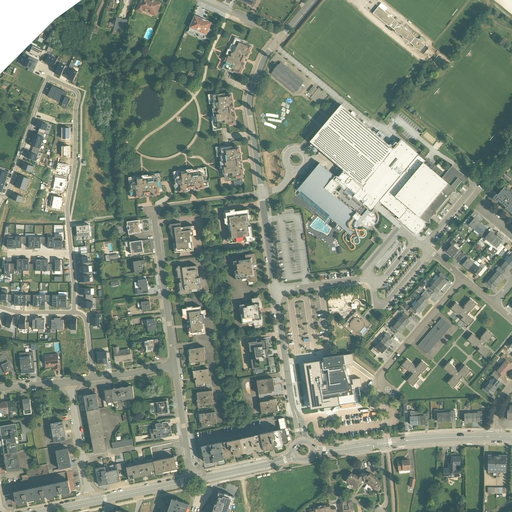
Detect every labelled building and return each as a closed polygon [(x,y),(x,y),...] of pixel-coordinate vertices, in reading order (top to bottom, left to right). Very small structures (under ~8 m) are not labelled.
[(140,0),(135,11),(142,14),(143,11),(155,16),(160,4),(151,0),(140,0)] [(104,3),(100,1),(94,12),(98,14),(104,3)] [(394,20),(378,7),(372,14),(388,27),(387,28),(392,32),(393,30),(395,31),(395,32),(398,35),(399,34),(402,37),(402,38),(405,41),(406,40),(413,46),(413,47),(416,50),(417,49),(424,54),(428,48),(422,43),(424,40),(421,37),(418,40),(411,34),(412,34),(408,31),(407,31),(404,28),(404,27),(401,25),(400,25),(394,20)] [(121,19),(116,17),(113,30),(125,33),(128,20),(125,19),(125,20),(121,19)] [(195,17),(188,33),(193,35),(194,33),(198,35),(198,36),(199,38),(204,40),(210,28),(209,27),(211,24),(206,21),(205,22),(201,20),(201,19),(195,17)] [(45,20),(39,30),(47,35),(53,24),(45,20)] [(99,29),(99,28),(92,27),(91,30),(90,30),(87,42),(88,43),(86,48),(89,48),(93,33),(97,34),(99,29)] [(251,48),(250,46),(245,43),(244,42),(238,39),(234,40),(232,45),(231,44),(229,50),(228,49),(225,55),(226,56),(224,62),(225,62),(223,66),(222,66),(221,66),(220,69),(221,71),(224,72),(225,71),(225,70),(233,74),(234,72),(239,74),(241,73),(244,64),(244,62),(246,57),(248,57),(251,48)] [(31,45),(28,50),(30,51),(29,53),(37,57),(38,56),(40,57),(40,56),(43,58),(46,51),(43,50),(43,51),(31,45)] [(54,67),(57,60),(48,55),(45,63),(54,67)] [(25,59),(21,65),(32,70),(35,63),(25,59)] [(302,85),(304,82),(281,62),(278,65),(277,65),(274,63),(270,68),(273,71),(272,71),(273,72),(271,74),(294,94),(296,91),(296,92),(297,91),(300,94),(305,88),(302,86),(302,85)] [(68,68),(59,64),(55,74),(60,77),(62,73),(65,74),(68,68)] [(77,72),(68,68),(65,74),(69,76),(67,80),(73,82),(77,72)] [(47,97),(52,99),(57,88),(52,86),(47,97)] [(308,92),(312,96),(317,89),(313,86),(308,92)] [(62,91),(57,88),(52,99),(57,102),(62,91)] [(57,102),(62,104),(65,97),(67,93),(62,91),(57,102)] [(229,127),(229,126),(236,125),(234,112),(233,112),(232,107),(233,107),(232,94),(225,95),(224,94),(216,95),(216,94),(208,95),(209,104),(213,104),(213,109),(212,109),(213,116),(214,116),(211,117),(213,131),(221,130),(221,129),(224,128),(229,127)] [(61,107),(66,109),(70,99),(65,97),(62,104),(61,107)] [(350,114),(340,105),(309,142),(343,170),(336,178),(319,164),(303,183),(297,190),(299,193),(300,192),(329,216),(328,217),(345,231),(350,236),(356,228),(361,223),(362,224),(363,224),(365,226),(366,226),(367,226),(369,227),(371,226),(372,226),(373,226),(375,224),(374,223),(375,221),(375,220),(375,219),(375,218),(375,217),(375,216),(374,214),(373,213),(371,212),(374,208),(376,205),(379,202),(399,218),(397,220),(416,235),(425,225),(424,224),(426,222),(426,223),(430,223),(429,219),(432,216),(436,215),(436,212),(452,192),(456,192),(455,189),(461,182),(463,184),(468,179),(452,166),(445,174),(427,159),(425,161),(423,160),(425,157),(421,153),(419,156),(418,155),(400,140),(393,149),(382,140),(375,135),(354,117),(350,114)] [(48,125),(37,122),(35,127),(39,129),(38,132),(45,134),(48,125)] [(375,135),(382,140),(385,136),(379,131),(375,135)] [(31,140),(42,143),(44,138),(43,138),(37,135),(33,134),(31,140)] [(40,149),(42,143),(31,140),(29,146),(33,147),(40,149)] [(234,185),(243,184),(242,178),(244,178),(243,171),(244,170),(243,169),(242,165),(240,165),(240,160),(241,160),(241,155),(241,154),(240,153),(239,147),(232,148),(232,146),(227,147),(224,147),(224,146),(215,148),(217,157),(220,157),(221,162),(220,162),(221,169),(222,169),(223,175),(224,175),(225,182),(233,181),(234,185)] [(33,147),(31,153),(38,156),(40,149),(33,147)] [(31,153),(27,152),(25,158),(36,161),(38,156),(31,153)] [(23,164),(21,169),(25,170),(32,173),(33,167),(23,164)] [(57,165),(56,170),(68,173),(68,169),(67,169),(68,167),(57,165)] [(502,172),(497,178),(499,179),(508,169),(506,167),(502,172)] [(172,172),(175,191),(179,191),(181,192),(188,191),(189,190),(194,189),(196,190),(204,189),(204,188),(208,187),(207,181),(206,177),(207,176),(206,168),(197,169),(197,170),(193,170),(192,169),(186,170),(186,171),(182,172),(181,171),(172,172)] [(0,170),(0,177),(6,179),(8,173),(0,170)] [(25,170),(23,177),(29,179),(32,173),(25,170)] [(128,178),(129,186),(130,186),(131,191),(130,191),(130,193),(131,197),(135,197),(135,198),(140,198),(141,198),(145,197),(145,195),(146,195),(146,197),(147,198),(148,198),(148,197),(149,197),(149,196),(149,195),(149,197),(153,196),(155,197),(155,196),(160,195),(160,194),(164,193),(163,187),(162,187),(162,182),(163,182),(161,173),(153,174),(153,176),(148,176),(148,175),(142,176),(142,177),(137,178),(137,177),(128,178)] [(19,176),(17,182),(27,185),(29,179),(23,177),(19,176)] [(55,177),(53,189),(62,191),(63,188),(65,189),(66,182),(65,182),(66,179),(55,177)] [(17,182),(15,187),(19,188),(25,191),(27,185),(17,182)] [(504,209),(511,215),(511,214),(511,193),(511,194),(511,193),(511,192),(509,191),(510,190),(507,188),(507,189),(504,186),(497,195),(492,191),(488,195),(498,203),(498,202),(500,204),(502,204),(503,205),(503,206),(505,208),(504,209)] [(19,188),(17,195),(23,197),(25,191),(19,188)] [(13,194),(11,199),(21,203),(23,197),(17,195),(13,194)] [(52,196),(49,208),(60,210),(60,207),(61,207),(62,201),(62,198),(52,196)] [(234,210),(225,211),(223,213),(225,224),(227,225),(228,225),(230,237),(228,238),(229,242),(230,244),(237,243),(236,242),(241,241),(241,243),(251,242),(254,239),(252,237),(250,227),(248,227),(248,223),(251,219),(250,215),(249,215),(248,210),(235,212),(234,210)] [(474,230),(480,223),(474,218),(472,220),(470,219),(465,224),(470,229),(471,228),(474,230)] [(139,224),(139,220),(127,222),(127,226),(126,226),(127,232),(128,231),(128,235),(141,233),(140,230),(143,229),(142,224),(139,224)] [(180,223),(170,224),(168,227),(171,229),(172,237),(173,238),(174,239),(174,242),(173,243),(174,244),(175,245),(174,246),(175,253),(189,252),(194,251),(192,236),(194,236),(193,231),(194,230),(194,226),(181,227),(180,223)] [(481,238),(486,232),(484,230),(486,228),(480,223),(474,230),(473,232),(478,236),(478,235),(481,238)] [(490,244),(496,237),(490,231),(488,234),(486,232),(481,238),(485,241),(486,240),(490,244)] [(7,237),(7,248),(15,248),(16,237),(7,237)] [(493,249),(490,252),(494,255),(495,254),(502,246),(500,244),(502,241),(496,237),(490,244),(489,246),(493,249)] [(54,238),(53,249),(62,249),(62,238),(54,238)] [(447,252),(452,257),(458,250),(459,248),(455,245),(457,242),(453,239),(446,248),(448,250),(447,252)] [(131,255),(143,253),(141,241),(130,243),(129,242),(125,242),(125,244),(125,243),(126,247),(130,247),(131,255)] [(106,258),(107,260),(119,258),(118,252),(113,252),(112,243),(106,244),(107,253),(110,253),(110,258),(106,258)] [(504,247),(502,246),(495,254),(497,255),(504,247)] [(458,250),(452,257),(458,261),(459,259),(462,261),(467,255),(463,252),(462,253),(458,250)] [(77,258),(77,264),(89,263),(88,253),(80,254),(81,258),(77,258)] [(249,283),(249,284),(254,284),(255,284),(257,282),(255,270),(253,270),(254,268),(252,266),(256,265),(254,254),(245,255),(246,260),(243,260),(243,259),(236,260),(236,261),(233,262),(236,280),(242,280),(242,281),(247,281),(248,283),(249,283)] [(467,256),(467,255),(462,261),(464,263),(462,265),(468,270),(474,263),(469,259),(470,258),(467,256)] [(469,259),(474,263),(475,262),(471,258),(468,255),(467,256),(470,258),(469,259)] [(23,260),(17,260),(17,264),(13,264),(13,272),(23,272),(23,260)] [(132,262),(133,274),(143,272),(142,265),(144,264),(144,260),(132,262)] [(504,260),(497,268),(503,273),(505,271),(507,273),(511,267),(504,260)] [(475,262),(474,263),(468,270),(474,275),(476,273),(478,275),(485,266),(481,263),(479,266),(475,262)] [(78,273),(90,272),(89,266),(87,266),(87,263),(81,264),(81,267),(77,267),(78,273)] [(13,264),(4,264),(4,275),(10,275),(10,272),(13,272),(13,264)] [(178,293),(180,295),(191,294),(190,293),(199,291),(199,290),(202,289),(200,278),(198,278),(197,275),(198,274),(197,266),(187,267),(187,266),(180,267),(178,266),(175,270),(177,271),(178,279),(180,278),(180,279),(180,280),(180,281),(181,282),(181,283),(179,283),(180,291),(178,293)] [(487,268),(485,266),(478,275),(480,277),(487,268)] [(491,276),(498,283),(503,277),(501,275),(503,273),(497,268),(491,276)] [(79,283),(91,282),(90,276),(88,276),(88,272),(82,273),(82,277),(78,277),(79,283)] [(435,282),(441,287),(446,282),(444,280),(446,278),(441,273),(434,281),(435,282)] [(148,293),(146,279),(145,276),(138,277),(138,280),(139,288),(135,289),(136,295),(148,293)] [(491,276),(484,284),(490,289),(492,287),(494,288),(498,283),(491,276)] [(437,293),(441,287),(435,282),(431,286),(430,285),(427,289),(433,294),(435,291),(437,293)] [(91,289),(79,289),(79,295),(86,295),(86,298),(91,299),(91,289)] [(415,301),(424,308),(429,302),(427,301),(429,298),(423,293),(420,297),(419,296),(415,301)] [(261,297),(258,295),(256,298),(251,299),(252,303),(239,305),(240,309),(241,309),(241,314),(242,325),(248,324),(249,326),(254,326),(255,326),(255,328),(260,327),(261,328),(263,325),(261,313),(259,314),(261,311),(259,310),(262,309),(261,297)] [(67,296),(58,296),(58,308),(67,308),(67,296)] [(81,308),(93,308),(93,302),(91,302),(91,299),(86,298),(85,302),(81,302),(81,308)] [(461,320),(468,326),(473,320),(466,314),(469,311),(470,312),(476,304),(470,299),(464,307),(464,308),(463,309),(456,303),(451,309),(458,315),(459,314),(463,317),(461,320)] [(126,305),(130,305),(129,300),(111,302),(111,303),(106,304),(106,308),(109,308),(110,321),(117,320),(117,317),(114,317),(113,317),(112,309),(114,308),(114,304),(122,304),(122,305),(126,304),(126,305)] [(149,301),(137,303),(138,308),(139,308),(140,311),(151,310),(149,301)] [(416,312),(419,314),(424,308),(415,301),(411,305),(412,305),(409,309),(415,314),(416,312)] [(187,308),(182,309),(182,315),(183,315),(182,317),(187,320),(188,319),(188,320),(187,322),(188,323),(188,324),(187,326),(186,327),(188,329),(187,330),(188,336),(192,335),(192,336),(202,335),(201,333),(205,333),(204,324),(205,323),(203,315),(206,315),(205,310),(201,311),(201,307),(193,308),(192,307),(187,307),(187,308)] [(347,321),(343,326),(358,339),(371,325),(364,318),(356,311),(352,316),(351,316),(350,317),(348,319),(348,320),(347,321)] [(397,320),(405,327),(410,321),(408,320),(409,317),(407,316),(409,315),(405,312),(404,313),(404,312),(397,320)] [(92,318),(92,326),(100,326),(100,314),(93,314),(93,318),(92,318)] [(13,317),(8,316),(4,326),(10,328),(13,317)] [(154,319),(142,321),(142,325),(147,325),(148,332),(156,330),(156,325),(155,325),(154,319)] [(400,333),(405,327),(397,320),(390,328),(395,334),(397,331),(400,333)] [(477,351),(485,357),(490,351),(483,345),(485,342),(486,343),(492,335),(486,330),(480,338),(481,339),(479,340),(472,334),(467,340),(475,347),(476,346),(479,349),(477,351)] [(380,342),(387,348),(392,342),(390,340),(392,338),(386,333),(383,337),(384,337),(380,342)] [(144,342),(145,347),(146,347),(147,351),(152,350),(152,349),(155,349),(156,350),(159,350),(158,339),(147,341),(147,342),(144,342)] [(252,355),(268,353),(267,352),(266,352),(265,349),(268,349),(268,345),(267,345),(266,340),(261,341),(261,342),(257,342),(248,343),(250,352),(252,352),(252,355)] [(382,354),(387,348),(380,342),(379,341),(370,351),(376,356),(380,352),(382,354)] [(119,347),(113,348),(115,362),(124,360),(124,362),(131,361),(129,349),(119,351),(119,347)] [(205,354),(204,347),(188,350),(189,357),(188,357),(189,364),(205,361),(204,354),(205,354)] [(0,362),(1,362),(2,365),(0,365),(0,375),(0,376),(12,370),(8,361),(7,362),(6,360),(9,358),(5,350),(0,351),(0,362)] [(33,352),(19,354),(21,374),(35,373),(33,352)] [(97,353),(98,365),(108,364),(106,352),(97,353)] [(268,353),(252,355),(253,359),(251,360),(253,371),(266,369),(266,367),(270,366),(269,362),(270,361),(270,357),(269,357),(267,357),(266,355),(267,355),(268,354),(268,353)] [(501,365),(508,371),(511,366),(511,364),(511,363),(511,361),(511,360),(503,353),(500,357),(504,361),(501,365)] [(58,354),(45,356),(45,358),(43,359),(45,368),(50,367),(49,366),(52,366),(53,367),(54,367),(55,371),(60,370),(59,369),(61,369),(60,360),(59,360),(58,354)] [(303,363),(309,399),(317,398),(321,397),(322,401),(323,408),(340,405),(347,404),(356,403),(361,402),(359,387),(361,387),(360,378),(352,380),(353,385),(349,385),(348,383),(342,366),(350,365),(351,366),(354,362),(353,361),(352,354),(323,358),(323,360),(303,363)] [(406,381),(413,386),(419,378),(417,376),(420,373),(421,374),(428,367),(422,361),(415,368),(414,367),(414,366),(407,360),(401,366),(409,372),(410,371),(413,374),(406,381)] [(447,383),(453,388),(459,380),(458,379),(461,376),(463,378),(470,370),(464,365),(458,372),(455,370),(456,369),(448,362),(443,368),(451,375),(451,374),(453,376),(447,383)] [(493,372),(499,377),(501,375),(503,377),(508,371),(501,365),(497,369),(496,369),(493,372)] [(195,385),(211,383),(210,376),(209,376),(208,369),(192,371),(193,378),(196,378),(196,380),(195,380),(195,385)] [(489,382),(496,388),(501,382),(498,379),(499,377),(493,372),(490,376),(493,378),(489,382)] [(274,391),(272,378),(256,381),(258,395),(266,394),(268,393),(268,392),(274,391)] [(491,395),(496,388),(489,382),(488,381),(481,390),(487,395),(489,393),(491,395)] [(132,387),(123,388),(125,400),(134,398),(132,387)] [(112,390),(114,401),(122,400),(120,388),(112,390)] [(114,401),(112,390),(105,391),(106,403),(114,402),(114,401)] [(213,397),(212,391),(196,393),(197,400),(197,407),(213,405),(212,398),(213,397)] [(84,397),(87,411),(99,409),(96,394),(88,396),(84,397)] [(276,406),(275,399),(269,400),(269,401),(267,401),(259,402),(261,414),(276,412),(275,408),(276,406)] [(23,415),(31,414),(30,400),(26,401),(25,400),(22,400),(23,415)] [(6,402),(7,414),(8,418),(12,418),(12,412),(15,411),(14,401),(6,402)] [(168,413),(166,401),(150,403),(150,407),(155,406),(156,412),(158,411),(158,414),(168,413)] [(87,411),(89,425),(101,423),(101,422),(102,421),(100,410),(99,410),(99,409),(87,411)] [(444,412),(445,422),(453,421),(453,418),(455,418),(455,410),(450,411),(450,412),(444,412)] [(410,425),(418,424),(417,414),(417,411),(415,412),(414,411),(410,411),(410,415),(407,415),(407,423),(410,422),(410,425)] [(437,422),(445,422),(444,412),(444,411),(434,411),(434,419),(437,419),(437,422)] [(472,413),(472,422),(479,421),(479,419),(482,419),(482,411),(477,411),(477,413),(472,413)] [(217,424),(215,412),(206,413),(207,414),(205,414),(205,413),(198,414),(199,422),(201,423),(202,428),(208,427),(208,425),(217,424)] [(464,422),(472,422),(472,413),(466,413),(466,412),(461,412),(461,420),(464,419),(464,422)] [(417,414),(418,424),(425,424),(425,421),(428,421),(428,414),(417,414)] [(63,424),(63,422),(51,424),(52,430),(51,430),(52,437),(53,436),(54,443),(66,440),(66,438),(63,424)] [(160,423),(155,424),(156,429),(150,430),(150,435),(151,435),(151,439),(153,440),(161,439),(162,437),(163,438),(165,436),(166,437),(172,436),(170,428),(171,427),(168,425),(169,424),(166,422),(162,423),(161,424),(160,423)] [(89,425),(92,439),(104,436),(101,423),(89,425)] [(0,436),(3,454),(16,452),(19,451),(14,424),(0,426),(0,436)] [(260,434),(263,449),(265,451),(282,447),(283,445),(285,445),(288,443),(288,441),(286,432),(285,429),(282,429),(280,430),(260,434)] [(260,434),(241,439),(244,453),(246,453),(248,454),(251,454),(253,450),(254,451),(257,451),(259,452),(262,451),(263,449),(260,434)] [(107,451),(104,436),(92,439),(94,453),(107,451)] [(244,453),(241,439),(221,443),(224,458),(226,459),(229,459),(230,456),(233,456),(234,455),(237,457),(240,456),(242,454),(244,453)] [(224,458),(221,443),(201,447),(204,462),(206,463),(223,460),(224,458)] [(71,468),(68,449),(55,451),(57,457),(55,457),(57,464),(58,463),(59,470),(71,468)] [(19,470),(16,452),(3,454),(6,472),(19,470)] [(487,472),(497,472),(497,455),(488,455),(487,472)] [(497,455),(497,472),(506,472),(506,455),(497,455)] [(452,477),(457,478),(457,477),(459,477),(459,469),(456,469),(456,466),(460,466),(460,456),(457,456),(456,457),(455,457),(454,456),(451,456),(451,463),(448,463),(448,468),(443,468),(443,476),(443,478),(452,478),(452,477)] [(176,469),(174,457),(153,462),(156,474),(176,469)] [(399,473),(410,472),(409,470),(410,470),(409,460),(397,461),(398,470),(399,470),(399,473)] [(129,479),(156,474),(153,462),(126,468),(129,479)] [(111,471),(106,472),(108,484),(120,481),(116,465),(110,466),(111,471)] [(106,472),(105,467),(96,469),(99,486),(108,484),(106,472)] [(374,491),(376,490),(378,491),(380,488),(380,485),(381,483),(378,481),(378,480),(377,478),(370,473),(368,475),(366,473),(364,474),(361,474),(359,474),(357,477),(354,474),(354,475),(352,474),(351,474),(348,472),(346,474),(343,474),(341,477),(343,479),(343,481),(346,481),(348,482),(348,483),(351,486),(352,485),(356,488),(359,485),(358,484),(359,482),(361,483),(363,480),(364,481),(365,480),(367,481),(366,483),(374,488),(374,491)] [(70,492),(68,481),(54,484),(57,495),(70,492)] [(43,497),(57,495),(54,484),(41,486),(43,497)] [(30,500),(43,497),(41,486),(27,489),(30,500)] [(16,503),(30,500),(27,489),(17,491),(16,489),(11,490),(11,493),(14,493),(16,503)] [(223,495),(218,493),(212,511),(230,511),(235,497),(224,494),(223,495)] [(186,511),(189,504),(177,501),(177,500),(176,499),(176,500),(172,499),(168,509),(167,511),(186,511)] [(351,511),(354,510),(353,501),(352,501),(349,499),(340,500),(341,503),(338,504),(339,510),(336,511),(335,507),(332,507),(330,507),(329,504),(317,506),(317,507),(309,509),(310,509),(309,510),(308,511),(307,511),(351,511)]
